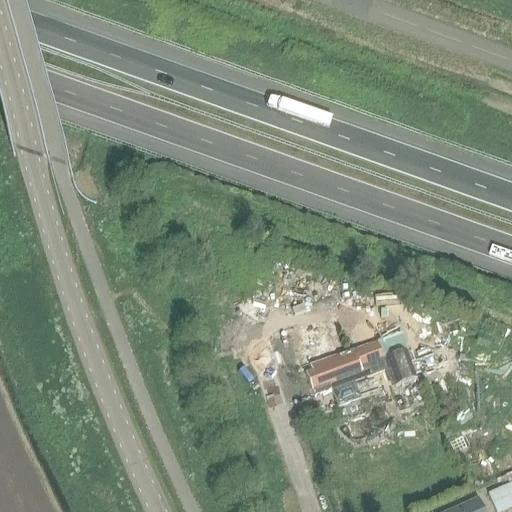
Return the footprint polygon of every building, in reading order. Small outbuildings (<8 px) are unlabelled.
[(312,374),(306,376),(312,393),(314,399),(321,396),(331,392),(353,384),(364,380),(386,371),(382,363),(375,343),(360,349),(310,368),(312,374)] [(404,355),(382,363),(386,371),(392,388),(414,380),(404,355)] [(353,384),(331,392),(338,410),(359,402),(353,384)] [(511,481),(491,491),(500,511),(501,511),(511,507),(511,481)] [(482,511),(477,501),(452,511),(482,511)]
